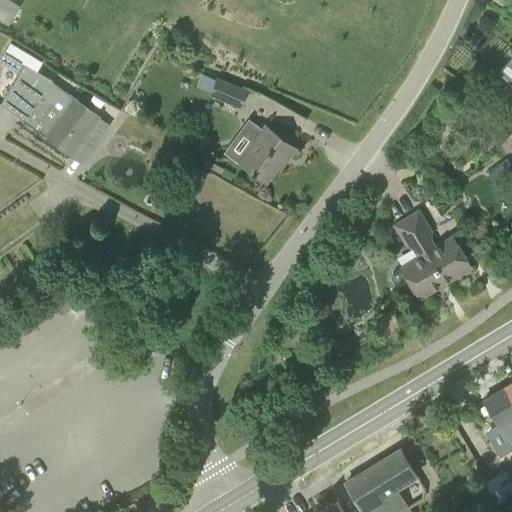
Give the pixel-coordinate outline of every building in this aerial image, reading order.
[(11,0),(4,0),(0,8),(0,19),(9,25),(21,6),(11,0)] [(0,63),(20,74),(1,104),(44,135),(44,136),(82,164),(110,126),(51,83),(52,81),(37,72),(42,64),(9,45),(0,60),(0,63)] [(511,47),(511,50),(511,55),(499,72),(511,82),(511,47)] [(211,92),(209,96),(241,108),(247,91),(202,73),(197,86),(211,92)] [(239,162),(266,182),(283,159),(285,161),(296,147),(266,125),(239,162)] [(509,180),(511,177),(511,160),(500,170),(509,180)] [(431,232),(419,211),(407,218),(446,282),(472,267),(453,236),(435,247),(430,238),(431,232)] [(409,280),(420,298),(446,282),(407,218),(395,225),(406,242),(414,247),(420,256),(402,267),(402,268),(393,274),(392,278),(396,285),(400,286),(409,280)] [(484,399),(507,437),(508,436),(511,442),(511,400),(504,387),(484,399)] [(416,476),(400,450),(366,471),(390,511),(410,511),(401,497),(395,500),(390,492),(416,476)] [(511,496),(511,481),(506,470),(485,482),(497,504),(511,496)] [(346,483),(362,511),(390,511),(366,471),(346,483)] [(345,511),(337,498),(314,511),(312,511),(345,511)]
